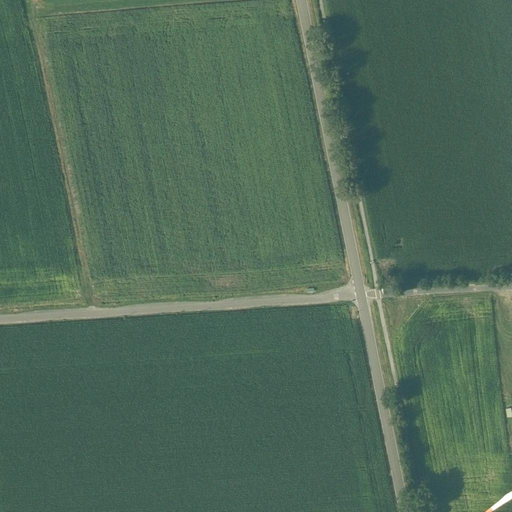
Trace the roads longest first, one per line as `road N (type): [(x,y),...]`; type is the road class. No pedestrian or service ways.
road 1 (unclassified): [(0,319),(360,293)]
road 2 (track): [(93,313),(35,18)]
road 3 (tertiary): [(360,293),(300,0)]
road 4 (tertiary): [(404,511),(360,293)]
road 5 (unclassified): [(360,293),(511,286)]
